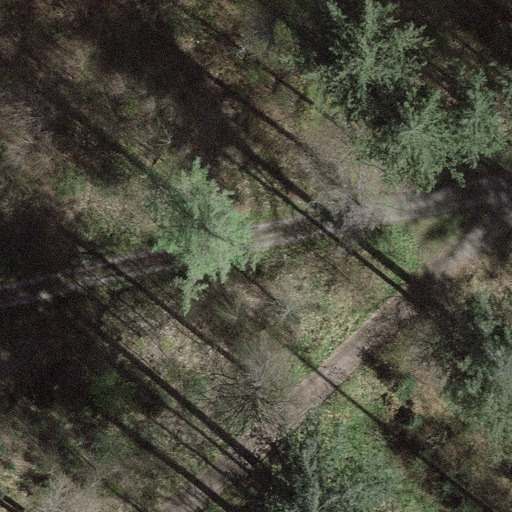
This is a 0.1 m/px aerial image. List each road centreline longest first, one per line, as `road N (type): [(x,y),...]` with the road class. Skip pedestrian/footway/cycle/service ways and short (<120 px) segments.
road 1 (track): [(0,295),(511,196)]
road 2 (track): [(183,511),(462,265),(511,209)]
